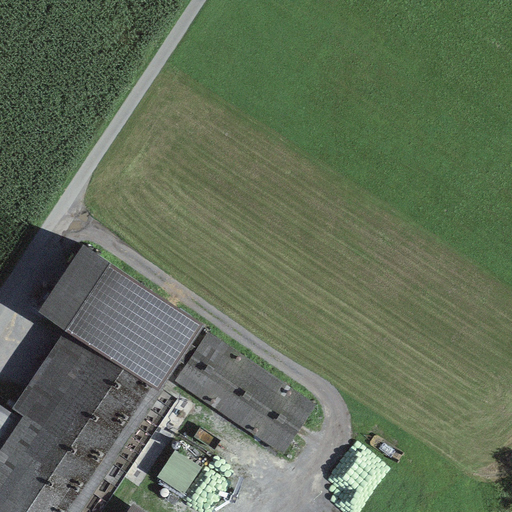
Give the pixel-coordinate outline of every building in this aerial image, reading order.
[(201,325),(84,245),(38,311),(155,391),(201,325)] [(0,445),(0,511),(77,511),(157,399),(63,334),(10,410),(20,417),(0,445)] [(314,406),(207,337),(177,383),(285,452),(314,406)] [(0,445),(20,417),(0,403),(0,445)] [(176,449),(157,475),(183,493),(201,466),(176,449)] [(147,511),(135,503),(129,511),(147,511)]
